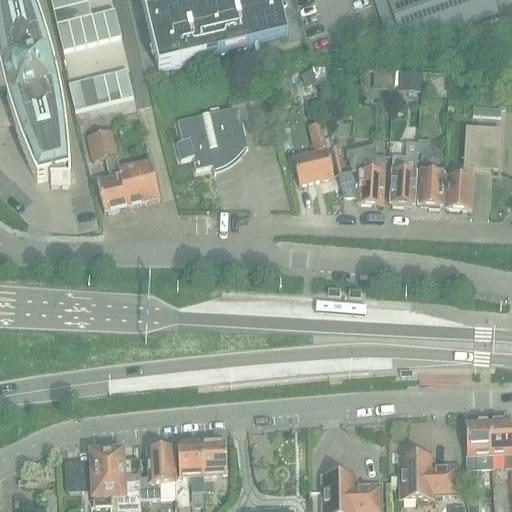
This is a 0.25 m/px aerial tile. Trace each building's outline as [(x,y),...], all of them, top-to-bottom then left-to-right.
[(0,0),(0,103),(6,102),(15,130),(25,157),(37,184),(50,181),(50,187),(70,186),(70,176),(67,143),(62,110),(56,77),(50,79),(49,74),(54,72),(45,40),(34,9),(30,0),(0,0)] [(86,0),(49,0),(63,55),(122,41),(115,14),(92,20),(86,0)] [(215,0),(140,0),(158,73),(287,42),(276,0),(217,0),(216,0),(215,0)] [(384,0),(402,52),(497,19),(490,0),(384,0)] [(311,73),(302,75),(306,89),(315,86),(311,73)] [(127,74),(69,88),(75,115),(134,101),(127,74)] [(393,94),(393,75),(376,74),(375,92),(393,94)] [(421,94),(422,76),(400,75),(399,93),(421,94)] [(472,111),(472,118),(500,120),(500,112),(472,111)] [(176,147),(180,165),(192,162),(195,174),(212,170),(214,177),(215,177),(214,174),(220,172),(225,170),(230,167),(234,163),(238,159),(244,152),(247,152),(241,127),(237,128),(233,112),(177,125),(182,145),(176,147)] [(298,189),(332,181),(319,127),(307,130),(314,157),(292,162),(298,189)] [(447,180),(445,213),(469,214),(471,182),(472,182),(472,173),(498,174),(500,132),(465,130),(462,173),(458,173),(458,180),(447,180)] [(118,160),(112,134),(89,139),(95,164),(106,161),(110,181),(98,184),(105,215),(159,203),(150,164),(118,172),(115,161),(118,160)] [(431,144),(418,143),(418,146),(417,157),(421,157),(420,167),(430,167),(431,144)] [(382,209),(385,160),(376,160),(377,146),(346,154),(351,175),(338,178),(344,200),(358,201),(358,208),(382,209)] [(414,208),(418,146),(407,146),(406,160),(392,159),(389,207),(392,207),(392,210),(403,210),(403,208),(414,208)] [(441,210),(443,171),(420,170),(417,208),(428,209),(427,212),(439,212),(439,210),(441,210)] [(511,470),(511,424),(490,425),(490,457),(504,457),(505,471),(511,470)] [(490,471),(490,457),(490,425),(464,426),(466,473),(476,472),(490,471)] [(225,446),(201,447),(202,478),(226,477),(225,446)] [(201,447),(177,448),(178,480),(189,479),(190,496),(201,496),(203,495),(203,484),(202,478),(201,447)] [(149,480),(139,481),(140,499),(140,503),(174,502),(174,486),(172,451),(169,451),(167,449),(161,449),(159,452),(147,452),(149,480)] [(140,511),(140,503),(140,499),(139,481),(139,463),(122,463),(121,456),(106,456),(106,452),(93,453),(93,457),(91,457),(91,464),(68,465),(70,496),(92,494),(93,502),(94,511),(111,510),(110,501),(116,501),(116,511),(140,511)] [(432,498),(458,497),(457,470),(432,471),(432,460),(420,460),(419,456),(404,457),(404,461),(399,461),(400,503),(432,502),(432,498)] [(379,511),(380,489),(354,490),(354,479),(342,479),(342,475),(326,475),(326,480),(322,480),(322,511),(379,511)] [(212,484),(203,484),(203,495),(213,495),(212,484)] [(194,496),(190,496),(191,511),(202,510),(201,496),(194,496)]
